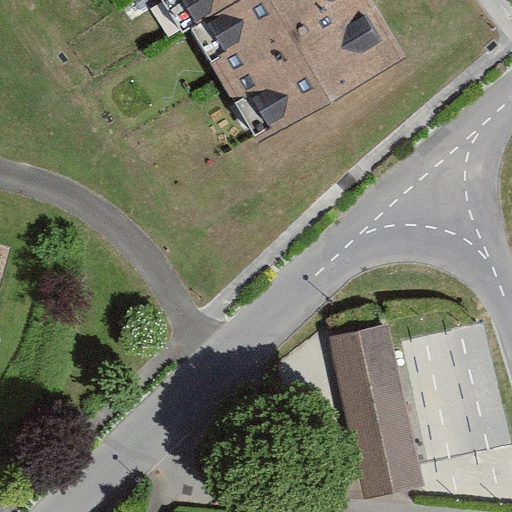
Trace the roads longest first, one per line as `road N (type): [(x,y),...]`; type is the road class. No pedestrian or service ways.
road 1 (residential): [(213,364),(462,144)]
road 2 (residential): [(0,171),(94,208),(150,260),(213,364)]
road 3 (residential): [(68,511),(213,364)]
road 4 (residential): [(511,328),(462,144)]
